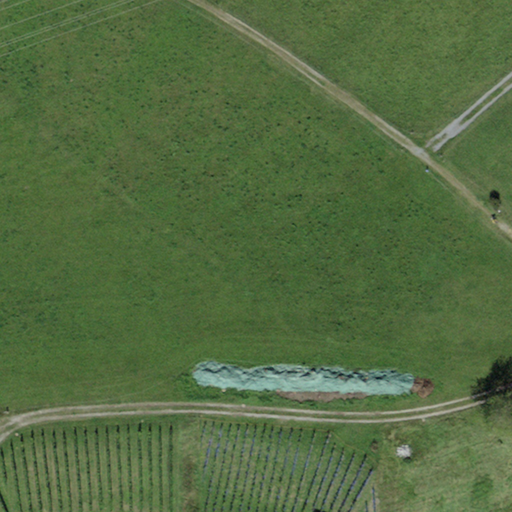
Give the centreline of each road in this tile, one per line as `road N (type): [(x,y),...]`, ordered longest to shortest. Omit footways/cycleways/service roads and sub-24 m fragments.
road 1 (track): [(0,447),(34,416),(179,410),(349,421),(455,414),(511,391)]
road 2 (track): [(511,232),(422,155),(196,0)]
